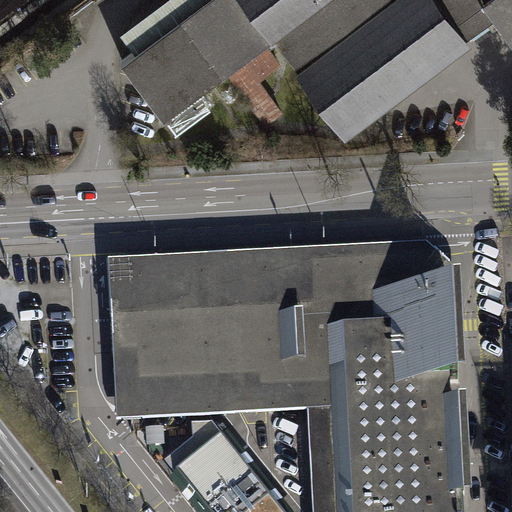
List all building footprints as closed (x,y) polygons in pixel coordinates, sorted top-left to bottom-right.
[(203,0),(164,0),(109,41),(123,59),(203,0)] [(464,35),(496,11),(511,32),(511,0),(203,0),(123,59),(164,115),(227,69),(263,42),(275,33),(345,127),(466,37),(464,35)] [(280,64),(263,42),(227,69),(266,123),(282,111),(258,80),(280,64)] [(211,380),(124,384),(122,353),(121,354),(120,336),(121,336),(121,321),(200,317),(214,315),(334,309),(333,286),(348,268),(435,263),(453,279),(454,303),(462,295),(462,278),(427,247),(108,265),(115,393),(117,416),(117,425),(216,420),(308,415),(312,511),(336,511),(329,375),(217,381),(211,380)] [(334,309),(214,315),(217,381),(329,375),(336,511),(465,511),(459,383),(455,322),(454,303),(453,279),(435,263),(348,268),(333,286),(334,309)] [(209,352),(211,380),(217,381),(214,315),(200,317),(202,352),(209,352)] [(124,384),(211,380),(209,352),(202,352),(200,317),(121,321),(121,336),(120,336),(121,354),(122,353),(124,384)] [(221,427),(215,432),(279,511),(292,511),(223,426),(221,427)] [(196,442),(169,464),(171,467),(207,511),(279,511),(215,432),(211,427),(195,428),(196,442)] [(207,511),(171,467),(163,473),(194,511),(207,511)]
